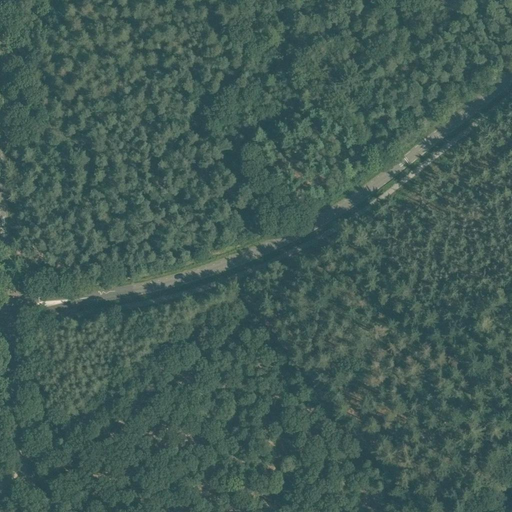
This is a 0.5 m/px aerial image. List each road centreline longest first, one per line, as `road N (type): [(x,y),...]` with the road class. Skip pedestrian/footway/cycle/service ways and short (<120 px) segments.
road 1 (tertiary): [(66,300),(177,280),(322,221),(511,77)]
road 2 (track): [(0,486),(243,293)]
road 3 (unclassified): [(54,511),(22,467),(11,313)]
